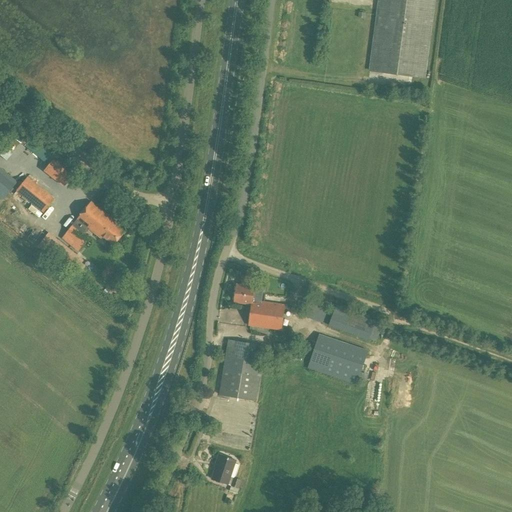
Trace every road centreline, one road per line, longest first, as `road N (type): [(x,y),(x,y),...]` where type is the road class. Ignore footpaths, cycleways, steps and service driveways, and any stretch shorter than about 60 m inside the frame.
road 1 (unclassified): [(63,511),(101,437),(160,270),(201,0)]
road 2 (primary): [(100,511),(135,445),(192,281),(236,0)]
road 3 (unclassified): [(150,511),(208,364),(219,277),(246,185),(271,0)]
road 4 (track): [(230,256),(511,357)]
road 5 (track): [(0,89),(128,192),(174,199)]
